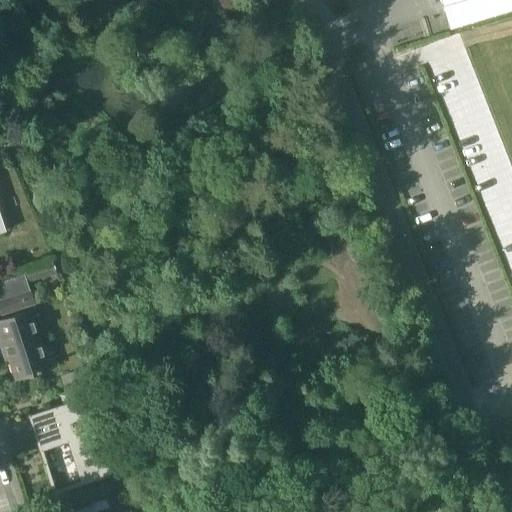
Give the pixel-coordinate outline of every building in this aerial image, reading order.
[(511,9),(511,0),(475,0),(482,19),(511,9)] [(0,281),(0,312),(1,315),(35,304),(27,283),(57,273),(53,261),(23,271),(24,273),(0,281)] [(49,348),(41,350),(30,312),(0,321),(0,340),(2,347),(5,346),(16,379),(55,367),(49,348)] [(62,383),(77,379),(75,370),(60,375),(62,383)] [(92,374),(89,375),(83,377),(85,382),(91,384),(95,382),(92,374)] [(85,396),(28,415),(39,449),(64,440),(78,483),(110,472),(85,396)] [(106,498),(93,502),(96,511),(109,507),(106,498)]
